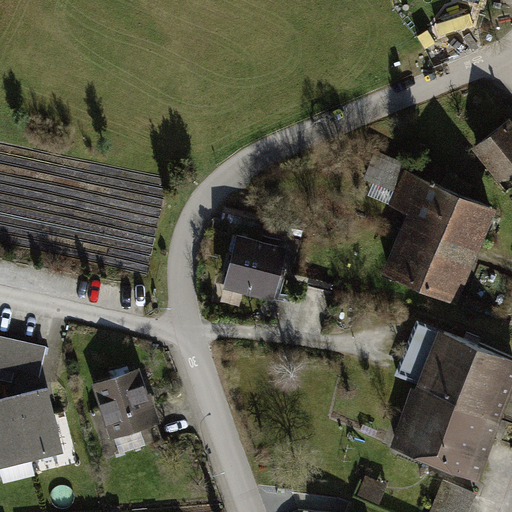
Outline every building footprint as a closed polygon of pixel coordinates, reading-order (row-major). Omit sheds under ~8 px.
[(511,126),(507,120),(478,144),(500,172),(511,161),(511,126)] [(400,189),(407,173),(376,159),(369,176),(400,189)] [(490,207),(407,173),(400,189),(394,204),(414,212),(388,272),(451,298),(466,264),(484,221),(490,207)] [(285,247),(239,235),(226,281),(273,293),(285,247)] [(465,339),(419,322),(399,372),(424,381),(421,388),(494,417),(511,363),(511,356),(478,342),(479,338),(467,333),(465,339)] [(46,345),(0,335),(0,367),(39,376),(46,345)] [(137,368),(96,381),(113,435),(158,420),(149,393),(146,395),(137,368)] [(63,447),(48,387),(16,395),(31,455),(63,447)] [(494,417),(421,388),(398,447),(471,475),(494,417)] [(0,462),(31,455),(16,395),(0,398),(0,462)] [(466,511),(474,493),(443,480),(432,507),(444,511),(466,511)]
